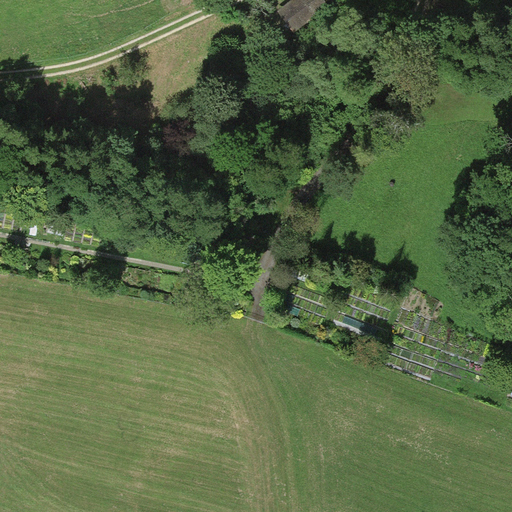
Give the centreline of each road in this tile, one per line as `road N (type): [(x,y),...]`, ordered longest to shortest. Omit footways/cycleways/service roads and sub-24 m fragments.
road 1 (track): [(423,0),(374,104),(283,232),(256,311)]
road 2 (track): [(0,76),(68,71),(232,0)]
